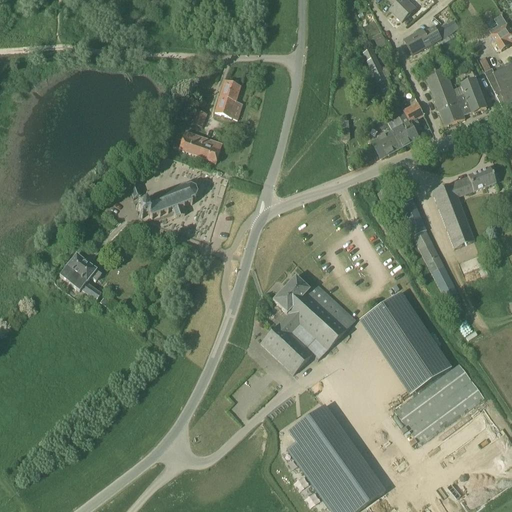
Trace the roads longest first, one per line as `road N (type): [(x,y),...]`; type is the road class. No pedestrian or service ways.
road 1 (tertiary): [(83,511),(172,435),(219,340),(257,222),(269,211)]
road 2 (tertiary): [(269,211),(443,146)]
road 3 (unclassified): [(120,52),(299,60)]
road 4 (unclassified): [(269,211),(266,192),(299,60)]
